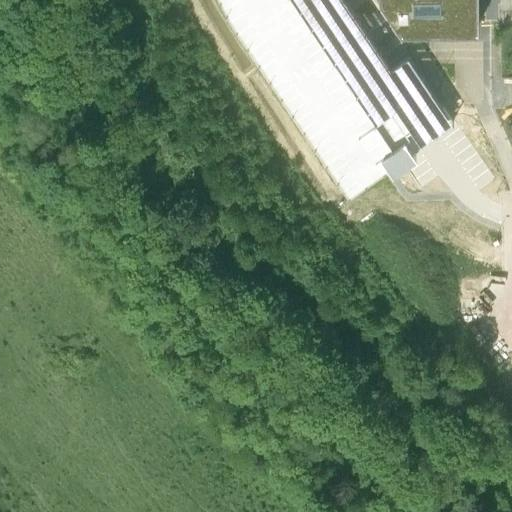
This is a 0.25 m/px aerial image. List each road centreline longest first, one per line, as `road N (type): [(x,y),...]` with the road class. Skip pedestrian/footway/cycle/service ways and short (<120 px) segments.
road 1 (unknown): [(428,137),(370,160),(347,150),(252,0)]
road 2 (unknown): [(428,137),(339,0)]
